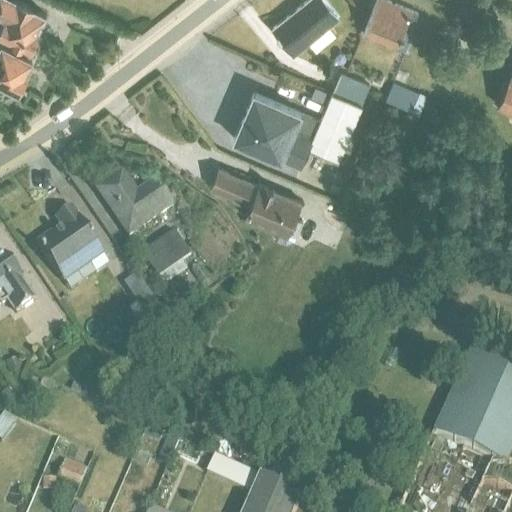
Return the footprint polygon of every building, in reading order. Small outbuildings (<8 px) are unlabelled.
[(0,35),(1,36),(0,37),(0,77),(18,86),(22,83),(26,74),(26,70),(26,69),(25,68),(32,53),(26,50),(27,48),(29,49),(39,30),(38,29),(46,12),(21,0),(0,0),(0,13),(5,16),(0,25),(0,35)] [(325,0),(305,0),(273,26),(278,32),(276,33),(280,38),(281,37),(293,53),(309,40),(316,49),(336,33),(329,25),(339,17),(325,0)] [(391,0),(376,0),(362,33),(395,47),(396,45),(406,50),(419,19),(416,18),(419,11),(405,5),(391,0)] [(485,8),(479,22),(491,28),(498,13),(485,8)] [(511,70),(497,105),(511,111),(511,70)] [(337,91),(362,102),(370,83),(340,71),(332,89),(337,91)] [(394,80),(385,99),(411,110),(407,119),(414,122),(426,94),(394,80)] [(337,91),(332,89),(320,118),(254,90),(235,136),(301,163),(309,146),(338,157),(362,102),(337,91)] [(440,124),(436,133),(453,140),(457,131),(440,124)] [(219,163),(210,186),(230,194),(230,196),(248,204),(244,215),(280,230),(277,237),(286,241),(294,238),(302,218),(295,215),(302,198),(259,179),(259,181),(219,163)] [(122,176),(98,193),(130,240),(175,210),(155,182),(136,195),(122,176)] [(62,230),(37,247),(70,294),(96,276),(91,269),(105,259),(72,211),(56,222),(62,230)] [(174,235),(142,257),(158,281),(160,280),(165,287),(187,272),(182,265),(191,259),(174,235)] [(0,305),(2,308),(7,304),(15,317),(37,302),(6,257),(0,261),(0,305)] [(200,268),(191,273),(202,288),(210,283),(200,268)] [(137,278),(124,287),(138,307),(129,313),(138,327),(148,321),(157,336),(166,319),(137,278)] [(511,372),(470,354),(434,437),(507,469),(511,458),(511,372)] [(11,390),(1,398),(12,410),(18,399),(11,390)] [(5,417),(0,422),(0,443),(2,445),(17,426),(5,417)] [(148,427),(143,438),(152,441),(153,440),(160,442),(163,434),(148,427)] [(168,437),(157,463),(168,468),(179,442),(168,437)] [(259,478),(296,494),(308,467),(271,451),(259,478)] [(136,454),(132,463),(147,469),(151,460),(136,454)] [(252,495),(259,478),(215,458),(207,474),(252,495)] [(65,464),(58,481),(79,490),(86,473),(65,464)] [(259,478),(252,495),(244,511),(295,511),(302,498),(296,494),(259,478)]
